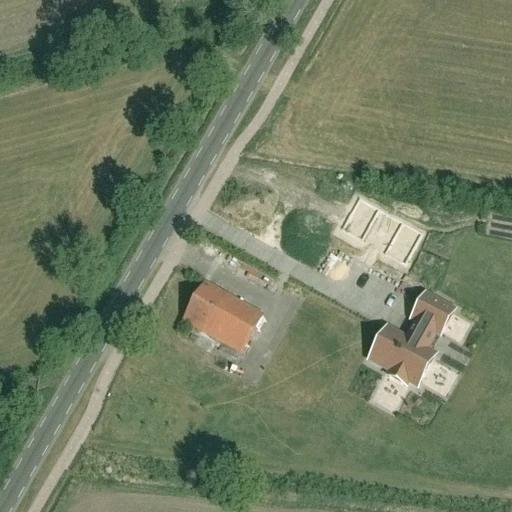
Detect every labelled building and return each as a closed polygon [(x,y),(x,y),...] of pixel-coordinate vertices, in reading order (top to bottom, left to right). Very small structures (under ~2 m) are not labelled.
[(218,264),(275,289),(292,251),(234,226),(218,264)] [(184,324),(243,356),(264,318),(205,285),(184,324)] [(290,296),(262,365),(300,380),(328,312),(290,296)] [(388,331),(370,363),(391,374),(388,379),(405,389),(408,384),(418,389),(435,358),(427,353),(436,335),(441,338),(454,313),(426,297),(412,322),(416,324),(406,341),(388,331)] [(187,439),(260,480),(298,412),(224,371),(187,439)]
